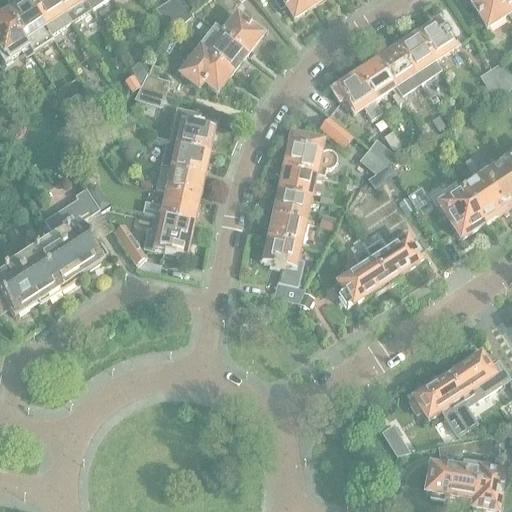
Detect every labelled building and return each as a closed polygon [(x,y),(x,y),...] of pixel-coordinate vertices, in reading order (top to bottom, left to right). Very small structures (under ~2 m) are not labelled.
[(64,17),(53,0),(30,0),(27,3),(48,36),(51,40),(71,27),(66,21),(64,17)] [(91,14),(84,4),(82,0),(53,0),(64,17),(66,21),(71,27),(91,14)] [(82,0),(84,4),(91,14),(111,1),(110,0),(82,0)] [(191,17),(180,0),(175,0),(167,6),(180,27),(191,17)] [(313,9),(307,0),(271,0),(272,0),(271,1),(279,12),(283,9),(285,11),(286,11),(293,22),(292,22),(293,23),(308,13),(308,12),(313,9)] [(307,0),(313,9),(314,10),(328,0),(307,0)] [(511,25),(495,0),(476,0),(469,5),(469,6),(470,6),(477,17),(476,18),(478,21),(479,20),(485,30),(484,31),(486,32),(504,20),(508,26),(511,25)] [(511,0),(495,0),(511,25),(511,24),(511,0)] [(48,36),(27,3),(26,3),(27,4),(22,8),(21,7),(7,16),(28,49),(32,56),(32,57),(53,43),(51,40),(48,36)] [(180,27),(167,6),(156,13),(171,36),(174,33),(180,27)] [(28,49),(7,16),(6,16),(7,17),(1,21),(1,20),(0,20),(0,58),(4,65),(20,54),(25,60),(31,56),(32,56),(28,49)] [(189,30),(184,27),(193,19),(191,17),(180,27),(174,33),(182,38),(189,30)] [(261,38),(251,31),(252,30),(249,28),(249,29),(238,21),(239,20),(237,19),(224,36),(217,31),(215,33),(246,58),(250,52),(251,53),(262,38),(261,37),(261,38)] [(454,49),(450,43),(452,43),(445,32),(444,33),(439,25),(432,30),(432,29),(417,39),(435,65),(452,55),(453,57),(460,52),(456,47),(454,49)] [(246,58),(215,33),(200,52),(230,77),(231,78),(242,64),(241,63),(246,58)] [(446,83),(435,65),(417,39),(417,40),(412,43),(411,42),(397,52),(414,79),(431,68),(433,71),(432,71),(442,86),(446,83)] [(230,77),(200,52),(179,78),(198,93),(202,88),(205,90),(205,89),(216,96),(215,97),(216,97),(227,83),(226,82),(230,77)] [(414,79),(397,52),(397,53),(392,56),(391,55),(377,65),(395,91),(401,101),(421,88),(414,79)] [(149,74),(142,63),(130,70),(137,82),(149,74)] [(395,91),(377,65),(377,66),(372,70),(371,69),(357,77),(374,105),(391,93),(394,98),(392,99),(400,111),(405,108),(401,101),(395,91)] [(511,92),(511,80),(503,66),(492,72),(506,96),(511,92)] [(22,94),(7,71),(0,75),(0,83),(12,101),(22,94)] [(170,85),(157,81),(159,74),(150,72),(148,79),(147,78),(141,91),(166,98),(170,85)] [(506,96),(492,72),(480,80),(494,104),(506,96)] [(374,105),(357,77),(356,78),(357,79),(352,83),(351,82),(336,92),(332,94),(340,107),(344,105),(344,106),(345,106),(352,116),(351,117),(352,119),(362,112),(369,124),(381,117),(374,105)] [(12,101),(0,83),(0,107),(0,109),(12,101)] [(162,112),(166,98),(141,91),(135,103),(162,112)] [(118,101),(101,113),(108,123),(125,111),(118,101)] [(104,121),(97,111),(86,119),(94,129),(104,121)] [(169,145),(169,147),(208,156),(207,155),(208,149),(209,149),(214,131),(212,131),(212,132),(198,129),(199,128),(196,127),(198,119),(176,114),(169,145)] [(138,127),(131,116),(114,128),(119,136),(131,132),(138,127)] [(445,133),(435,117),(420,128),(429,143),(445,133)] [(328,125),(320,134),(343,153),(351,143),(328,125)] [(96,149),(108,141),(103,133),(91,142),(96,149)] [(335,162),(334,160),(333,159),(331,157),(329,156),(328,156),(325,156),(321,157),(323,145),(289,137),(286,148),(289,149),(285,166),(286,166),(285,172),(284,172),(283,173),(316,180),(323,182),(325,175),(327,175),(328,175),(331,173),(334,171),(335,170),(335,168),(336,166),(335,164),(335,162)] [(401,164),(377,144),(368,154),(390,171),(401,164)] [(204,173),(208,156),(169,147),(166,146),(161,170),(203,180),(203,179),(202,179),(203,173),(204,173)] [(390,171),(368,154),(359,165),(360,166),(356,175),(369,185),(385,173),(386,174),(390,171)] [(511,176),(504,164),(489,173),(479,157),(470,162),(504,214),(511,209),(511,176)] [(504,214),(470,162),(464,166),(474,183),(459,192),(482,229),(484,228),(485,229),(496,221),(495,220),(504,214)] [(199,196),(203,180),(161,170),(155,194),(165,197),(197,203),(198,203),(196,202),(198,196),(199,196)] [(311,204),(316,180),(283,173),(280,189),(281,190),(280,196),(278,196),(278,197),(311,204)] [(482,229),(459,192),(455,186),(430,202),(442,221),(444,219),(460,243),(482,229)] [(430,205),(421,192),(408,200),(417,214),(430,205)] [(93,249),(79,226),(98,214),(85,194),(75,201),(77,204),(44,226),(55,243),(79,278),(88,272),(89,274),(99,267),(98,266),(102,263),(101,263),(106,259),(97,246),(93,249)] [(354,220),(366,199),(359,195),(347,216),(354,220)] [(194,220),(197,203),(165,197),(162,210),(144,205),(142,216),(154,219),(193,227),(193,226),(191,226),(193,220),(194,220)] [(306,223),(311,204),(278,197),(275,213),(276,213),(274,219),(273,219),(273,220),(305,227),(312,228),(313,225),(306,223)] [(332,208),(333,202),(320,200),(319,206),(332,208)] [(185,262),(193,227),(154,219),(151,233),(148,233),(143,253),(185,262)] [(300,251),(305,227),(273,220),(269,236),(271,237),(269,243),(268,243),(300,251)] [(144,259),(132,241),(129,243),(122,232),(114,237),(135,269),(144,259)] [(419,264),(425,261),(410,238),(386,253),(380,244),(366,253),(359,243),(358,244),(388,291),(402,282),(400,278),(419,266),(419,264)] [(79,278),(55,243),(36,256),(60,295),(81,282),(79,278)] [(298,292),(303,265),(297,264),(300,251),(268,243),(264,260),(265,260),(263,268),(273,270),(272,271),(278,272),(277,274),(278,275),(279,273),(280,273),(274,302),(298,307),(304,296),(305,294),(298,292)] [(388,291),(358,244),(353,247),(359,256),(352,260),(361,274),(338,288),(340,291),(336,294),(340,299),(338,300),(345,312),(351,308),(352,309),(372,296),(374,300),(388,291)] [(321,255),(322,247),(312,245),(312,247),(309,247),(308,252),(321,255)] [(60,295),(36,256),(15,269),(38,305),(40,308),(60,295)] [(38,305),(15,269),(0,278),(0,317),(9,312),(14,320),(18,317),(19,319),(29,313),(28,311),(38,305)] [(308,312),(314,302),(304,296),(298,307),(308,312)] [(484,401),(509,385),(497,367),(489,373),(480,360),(461,372),(461,371),(449,379),(450,379),(447,381),(475,424),(476,424),(468,411),(484,401)] [(475,424),(447,381),(445,383),(444,382),(433,389),(433,390),(413,403),(414,404),(409,408),(416,418),(421,415),(427,424),(442,415),(450,425),(445,429),(452,440),(475,424)] [(409,458),(392,430),(382,436),(397,460),(409,458)] [(489,460),(492,441),(485,442),(482,458),(489,460)] [(482,458),(485,442),(438,451),(440,463),(461,459),(462,454),(482,458)] [(474,506),(480,475),(464,472),(463,477),(431,470),(425,497),(430,498),(429,502),(443,504),(444,500),(473,505),(474,506)] [(498,511),(506,480),(480,475),(474,506),(473,505),(471,511),(498,511)]
